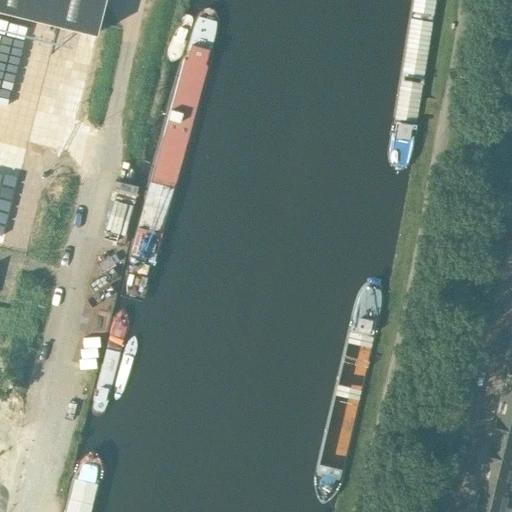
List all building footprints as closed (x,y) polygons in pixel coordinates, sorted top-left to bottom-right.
[(106,0),(0,0),(0,9),(98,34),(106,0)] [(119,190),(112,217),(133,222),(140,195),(119,190)] [(511,379),(506,378),(501,396),(511,398),(511,379)] [(511,398),(501,396),(497,415),(511,418),(511,398)] [(511,418),(497,415),(491,439),(511,444),(511,418)] [(511,444),(491,439),(485,462),(511,468),(511,444)] [(511,468),(485,462),(481,480),(511,487),(511,468)] [(511,496),(511,487),(481,480),(476,499),(504,506),(506,495),(511,496)] [(511,511),(511,508),(504,506),(476,499),(472,511),(511,511)]
